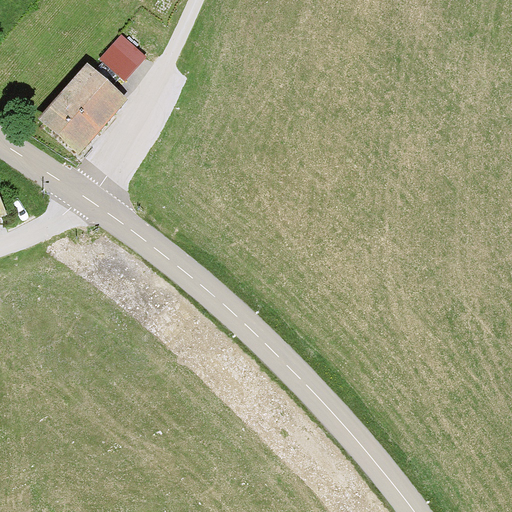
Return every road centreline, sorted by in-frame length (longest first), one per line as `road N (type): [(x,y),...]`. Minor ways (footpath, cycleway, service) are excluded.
road 1 (tertiary): [(414,511),(252,332),(88,199)]
road 2 (unclassified): [(202,0),(179,57),(88,199)]
